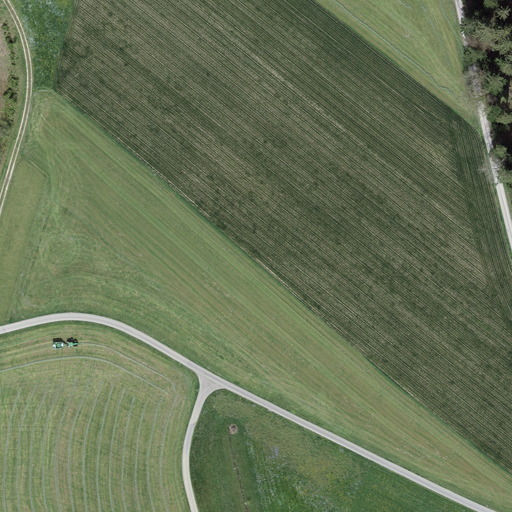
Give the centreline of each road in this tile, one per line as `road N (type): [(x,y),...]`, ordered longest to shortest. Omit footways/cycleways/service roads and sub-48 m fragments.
road 1 (track): [(482,511),(206,378),(111,321),(72,314),(0,328)]
road 2 (track): [(511,225),(457,0)]
road 3 (track): [(0,202),(30,90),(29,49),(10,0)]
road 4 (track): [(206,378),(194,453),(199,511)]
